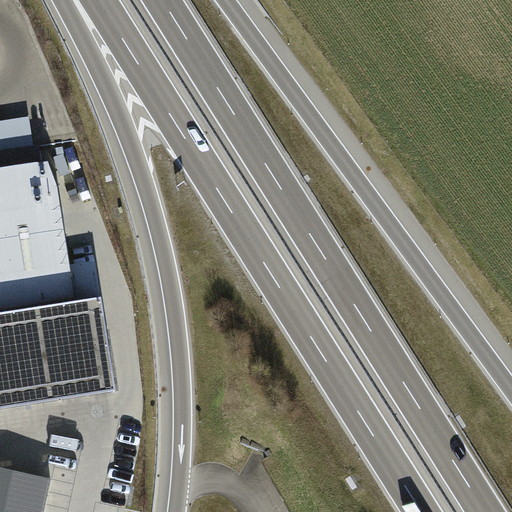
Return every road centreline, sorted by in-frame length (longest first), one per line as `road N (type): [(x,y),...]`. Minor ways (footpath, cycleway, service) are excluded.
road 1 (trunk): [(99,0),(422,511)]
road 2 (trunk): [(486,511),(163,0)]
road 3 (trunk): [(75,0),(143,176),(169,270),(183,379),(178,511)]
road 4 (trunk): [(511,388),(227,0)]
road 5 (unknown): [(0,418),(64,427),(110,451),(114,511)]
